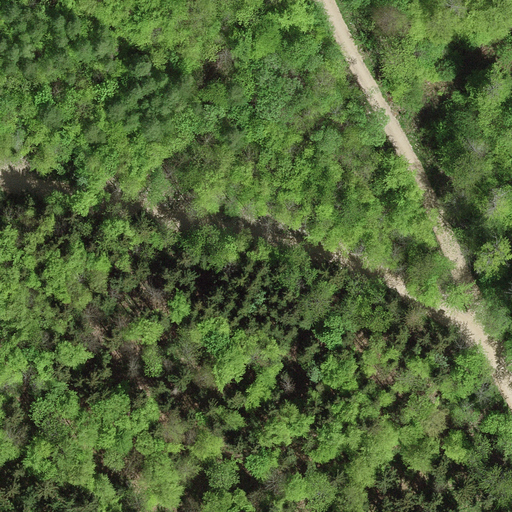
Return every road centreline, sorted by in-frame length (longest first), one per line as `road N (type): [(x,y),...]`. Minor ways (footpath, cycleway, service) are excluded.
road 1 (track): [(0,179),(357,268),(487,336)]
road 2 (track): [(453,255),(229,83),(47,0)]
